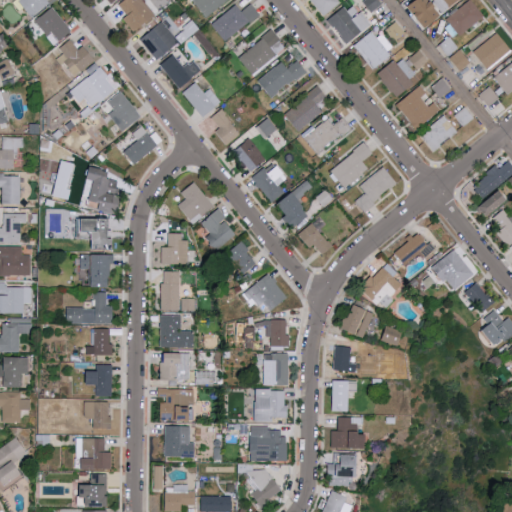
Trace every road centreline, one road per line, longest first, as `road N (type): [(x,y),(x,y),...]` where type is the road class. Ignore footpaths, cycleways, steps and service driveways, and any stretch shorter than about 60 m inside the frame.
road 1 (residential): [(303,511),(315,329),(341,274),(511,130)]
road 2 (residential): [(324,306),(75,0)]
road 3 (residential): [(137,511),(140,226),(155,189),(197,150)]
road 4 (residential): [(511,290),(279,0)]
